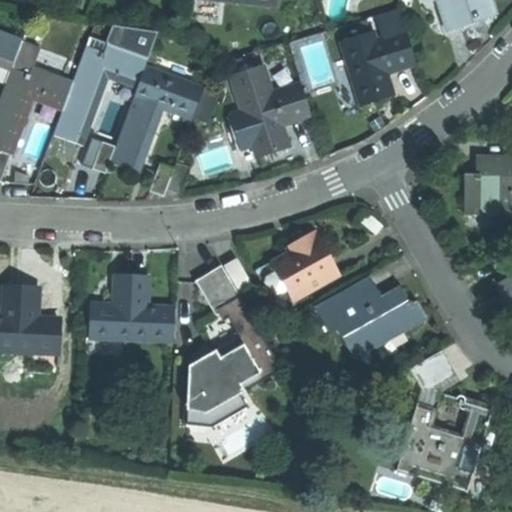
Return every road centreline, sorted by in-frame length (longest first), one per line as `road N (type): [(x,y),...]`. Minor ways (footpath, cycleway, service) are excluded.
road 1 (residential): [(371,164),(267,207),(162,225),(0,217)]
road 2 (track): [(332,511),(0,461)]
road 3 (residential): [(371,164),(478,337),(511,366)]
road 4 (residential): [(511,56),(448,114),(371,164)]
